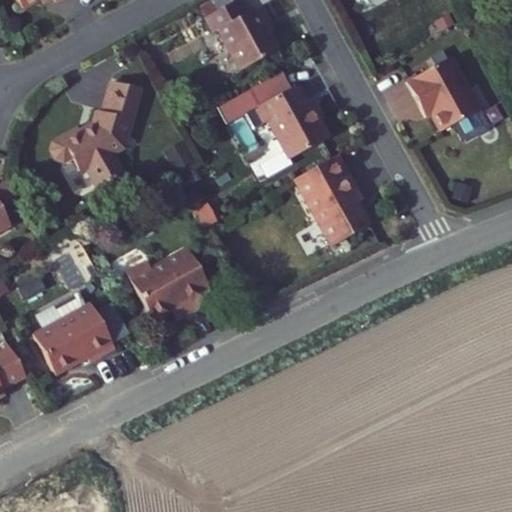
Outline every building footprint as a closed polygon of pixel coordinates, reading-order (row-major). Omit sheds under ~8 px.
[(41,22),(66,8),(61,0),(0,0),(0,13),(9,30),(37,15),(41,22)] [(328,0),(339,22),(381,0),(328,0)] [(263,72),(249,44),(254,42),(245,26),(229,34),(222,21),(185,40),(193,55),(201,52),(223,92),(263,72)] [(471,154),(434,84),(390,108),(402,132),(406,129),(423,160),(437,153),(444,168),(448,166),(449,169),(469,159),(468,156),(471,154)] [(318,167),(307,145),(302,147),(285,114),(277,118),(267,98),(210,128),(219,145),(223,147),(228,145),(235,141),(243,157),(255,150),(275,189),(318,167)] [(118,164),(133,108),(104,101),(95,130),(91,129),(85,149),(76,153),(74,150),(50,163),(47,173),(53,182),(63,182),(68,179),(74,189),(79,190),(84,188),(95,206),(122,190),(109,169),(118,164)] [(219,149),(223,147),(219,145),(210,128),(206,130),(217,150),(219,149)] [(164,152),(173,173),(191,165),(183,144),(164,152)] [(0,183),(0,208),(15,204),(8,181),(0,183)] [(354,255),(330,209),(336,207),(324,185),(280,207),(314,275),(354,255)] [(241,224),(232,207),(216,216),(224,232),(241,224)] [(205,311),(182,273),(148,290),(145,286),(142,284),(120,295),(146,340),(165,331),(178,323),(186,336),(202,327),(195,317),(205,311)] [(82,330),(75,318),(71,320),(64,305),(39,319),(47,334),(28,344),(18,349),(41,392),(73,374),(77,381),(102,366),(99,360),(115,351),(100,320),(82,330)] [(111,306),(97,313),(114,345),(128,338),(111,306)] [(20,330),(28,344),(47,334),(39,319),(20,330)] [(186,336),(178,323),(165,331),(173,343),(186,336)] [(0,399),(10,395),(0,374),(0,399)]
